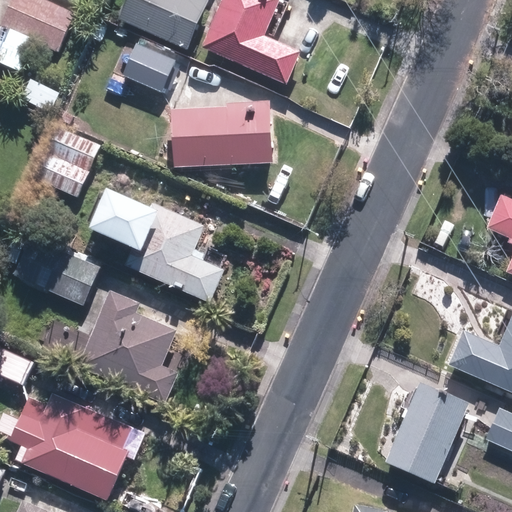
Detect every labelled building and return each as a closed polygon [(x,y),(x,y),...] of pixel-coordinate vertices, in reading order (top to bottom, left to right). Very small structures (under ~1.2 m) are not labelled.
[(47,0),(16,0),(5,27),(9,28),(0,48),(0,60),(24,71),(37,41),(64,53),(81,14),(47,0)] [(217,1),(213,0),(135,0),(127,20),(195,50),(217,1)] [(286,0),(231,0),(211,49),(293,84),(307,51),(271,36),(286,0)] [(143,42),(128,77),(166,94),(182,59),(143,42)] [(63,96),(35,81),(24,102),(52,117),(63,96)] [(181,111),(182,166),(282,163),(280,102),(233,103),(233,109),(181,111)] [(109,146),(68,128),(44,182),(85,200),(109,146)] [(212,227),(122,188),(104,229),(158,253),(149,274),(218,304),(233,270),(199,255),(212,227)] [(511,192),(510,192),(493,228),(511,236),(511,192)] [(41,234),(23,279),(91,307),(108,267),(96,263),(99,257),(41,234)] [(150,302),(120,290),(91,360),(104,365),(100,374),(129,386),(134,372),(159,382),(154,395),(175,404),(187,373),(171,367),(186,331),(145,314),(150,302)] [(511,387),(511,330),(506,344),(472,328),(457,363),(511,387)] [(42,363),(15,351),(4,375),(31,387),(42,363)] [(441,482),(476,402),(428,381),(392,461),(441,482)] [(37,446),(30,462),(116,499),(135,456),(84,434),(95,410),(63,396),(48,432),(27,423),(20,438),(37,446)] [(511,409),(505,406),(491,439),(511,448),(511,409)] [(60,511),(33,500),(28,511),(60,511)] [(361,502),(358,511),(396,511),(397,508),(361,502)]
